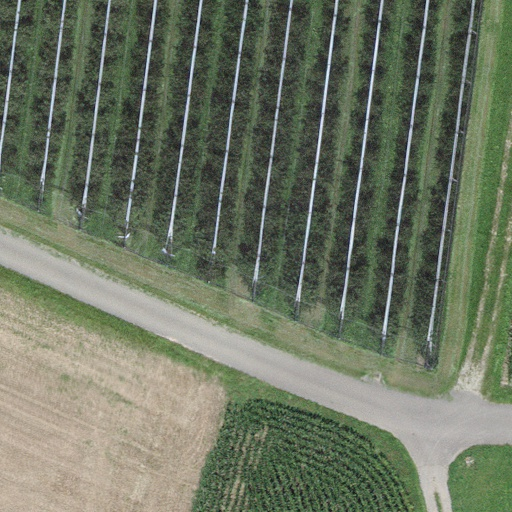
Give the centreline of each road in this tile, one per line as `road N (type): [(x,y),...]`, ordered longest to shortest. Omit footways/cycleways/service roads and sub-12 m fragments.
road 1 (track): [(511,434),(459,442),(0,246)]
road 2 (track): [(511,284),(459,442),(455,511)]
